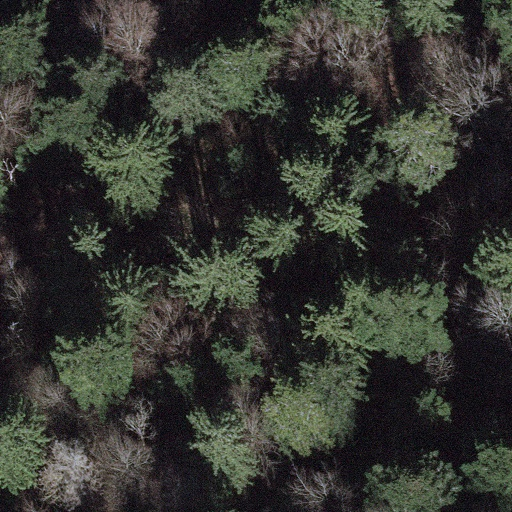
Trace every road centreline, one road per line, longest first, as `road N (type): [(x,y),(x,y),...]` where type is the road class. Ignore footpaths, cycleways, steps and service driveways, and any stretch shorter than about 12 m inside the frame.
road 1 (track): [(0,270),(100,154),(330,23),(356,0)]
road 2 (track): [(254,511),(301,490),(511,445)]
